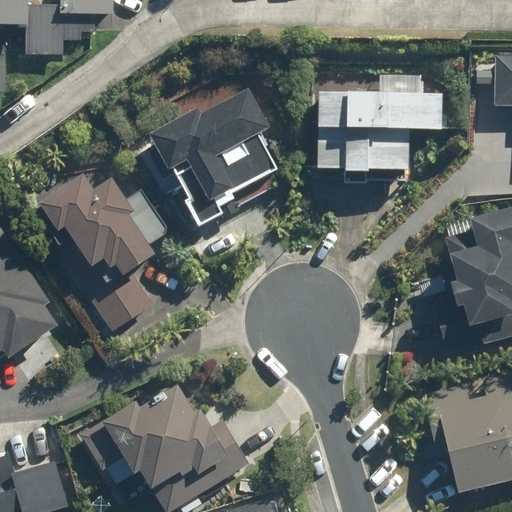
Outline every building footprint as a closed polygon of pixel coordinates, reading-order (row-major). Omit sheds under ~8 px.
[(112,12),(112,0),(58,0),(58,3),(26,4),(25,0),(0,0),(0,89),(2,90),(2,56),(0,56),(0,21),(23,21),(23,53),(61,53),(61,39),(79,38),(78,30),(92,31),(92,12),(112,12)] [(511,57),(495,56),(493,105),(511,105),(511,57)] [(265,125),(245,87),(197,112),(194,106),(146,131),(153,143),(145,147),(161,178),(172,172),(179,185),(176,187),(195,223),(220,210),(216,204),(231,196),(229,191),(275,166),(263,145),(266,144),(259,129),(265,125)] [(387,90),(387,88),(344,88),(344,90),(316,89),(316,125),(316,166),(342,166),(342,168),(365,169),(365,166),(407,167),(407,126),(439,126),(439,91),(387,90)] [(40,206),(30,211),(51,247),(54,245),(110,330),(151,302),(131,272),(146,263),(148,266),(162,257),(156,246),(150,250),(146,244),(162,233),(165,226),(139,188),(124,198),(109,177),(90,187),(80,172),(37,201),(40,206)] [(511,216),(444,232),(464,317),(511,305),(511,216)] [(4,226),(0,228),(0,355),(63,313),(4,226)] [(464,384),(422,395),(437,455),(447,453),(457,494),(511,480),(511,372),(482,380),(485,396),(468,400),(464,384)] [(164,511),(166,511),(248,463),(221,420),(210,426),(199,407),(192,411),(176,384),(137,407),(133,399),(99,419),(100,421),(79,434),(101,469),(123,457),(132,472),(137,469),(148,487),(149,486),(164,511)] [(0,511),(57,511),(64,510),(47,452),(0,466),(0,511)] [(272,511),(268,497),(226,510),(226,511),(272,511)]
